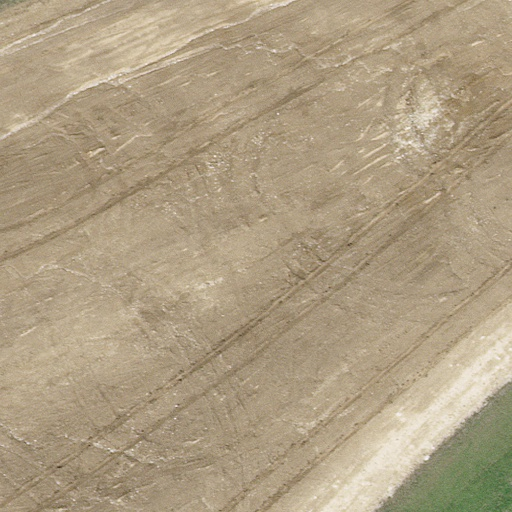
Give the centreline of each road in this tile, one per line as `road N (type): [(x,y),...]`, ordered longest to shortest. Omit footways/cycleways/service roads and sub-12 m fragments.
road 1 (track): [(511,287),(234,511)]
road 2 (track): [(0,116),(289,0)]
road 3 (track): [(351,511),(511,354)]
